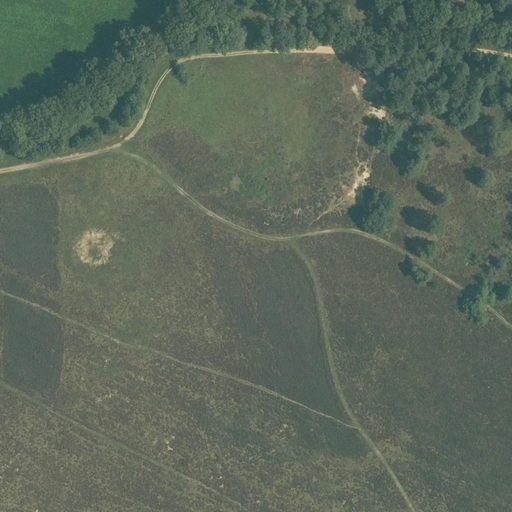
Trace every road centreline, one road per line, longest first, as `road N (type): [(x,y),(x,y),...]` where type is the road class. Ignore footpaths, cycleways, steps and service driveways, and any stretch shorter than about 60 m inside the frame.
road 1 (track): [(126,147),(154,80),(180,58),(250,47),(511,56)]
road 2 (track): [(412,511),(344,404),(316,282),(290,239)]
road 3 (track): [(511,327),(365,232),(290,239)]
road 4 (track): [(290,239),(216,216),(126,147)]
road 5 (track): [(126,147),(0,170)]
